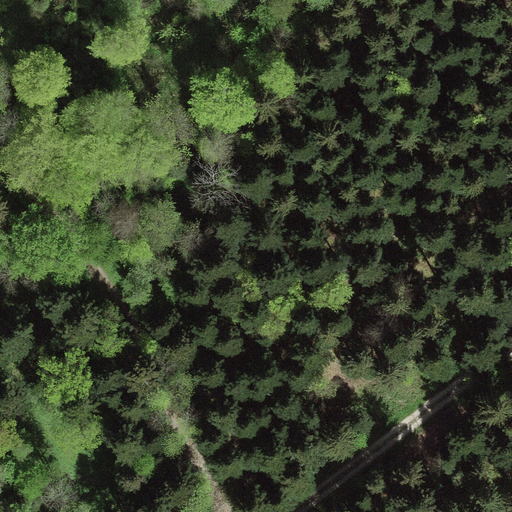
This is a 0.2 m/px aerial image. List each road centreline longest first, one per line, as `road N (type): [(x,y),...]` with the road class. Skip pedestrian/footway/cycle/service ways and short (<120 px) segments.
road 1 (track): [(220,511),(116,297),(0,154)]
road 2 (track): [(292,511),(511,341)]
